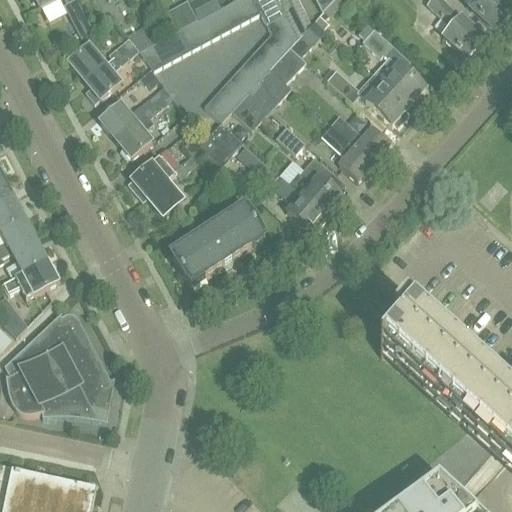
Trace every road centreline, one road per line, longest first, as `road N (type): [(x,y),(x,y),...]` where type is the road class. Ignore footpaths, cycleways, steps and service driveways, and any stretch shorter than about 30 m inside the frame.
road 1 (residential): [(161,359),(297,300),(355,261),(511,82)]
road 2 (residential): [(161,359),(0,56)]
road 3 (residential): [(152,470),(0,437)]
